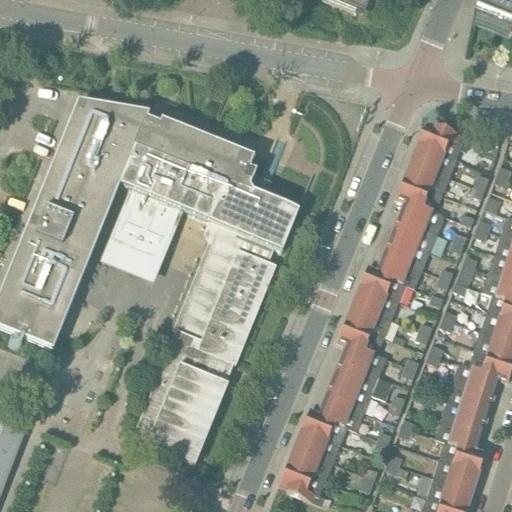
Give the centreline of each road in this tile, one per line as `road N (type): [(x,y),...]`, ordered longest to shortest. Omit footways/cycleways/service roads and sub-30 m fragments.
road 1 (tertiary): [(241,511),(412,82)]
road 2 (residential): [(0,4),(412,82)]
